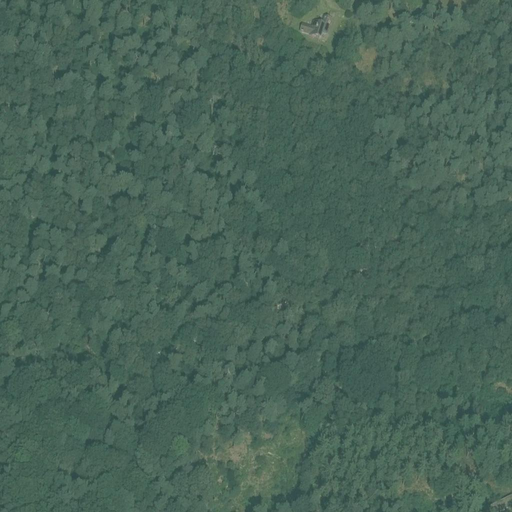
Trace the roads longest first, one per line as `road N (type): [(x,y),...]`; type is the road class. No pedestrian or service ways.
road 1 (track): [(292,303),(511,221)]
road 2 (track): [(86,383),(292,303)]
